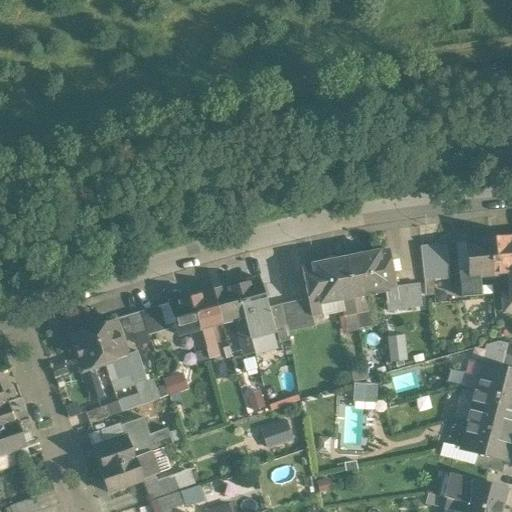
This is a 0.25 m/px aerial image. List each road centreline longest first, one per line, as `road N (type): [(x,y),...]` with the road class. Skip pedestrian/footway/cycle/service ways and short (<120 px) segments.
road 1 (track): [(511,44),(290,79),(0,160)]
road 2 (residential): [(511,197),(337,217),(22,314)]
road 3 (residential): [(22,314),(60,423),(59,484),(69,511)]
